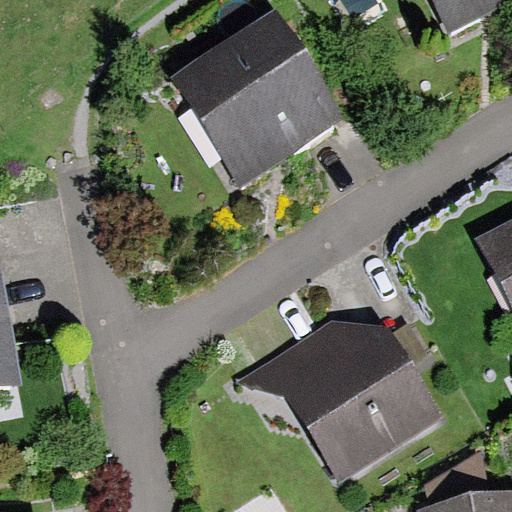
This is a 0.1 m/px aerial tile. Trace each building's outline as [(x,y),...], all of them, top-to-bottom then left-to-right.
[(428,0),(444,31),(509,0),(428,0)] [(279,3),(173,65),(240,179),(346,117),(279,3)] [(511,225),(480,241),(511,306),(511,225)] [(0,305),(0,389),(16,386),(0,305)] [(437,420),(370,312),(275,370),(342,478),(437,420)] [(511,511),(511,503),(462,511),(511,511)]
